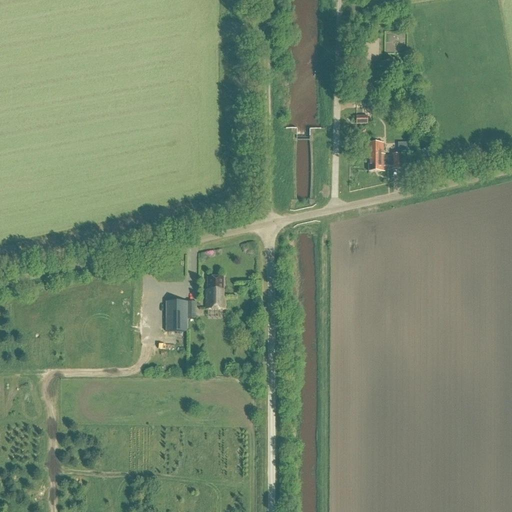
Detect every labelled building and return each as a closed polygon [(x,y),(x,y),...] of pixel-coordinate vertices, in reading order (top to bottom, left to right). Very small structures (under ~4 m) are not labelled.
[(357,66),(357,78),(365,78),(365,66),(357,66)] [(357,84),(357,101),(366,101),(365,83),(357,84)] [(356,117),(356,125),(367,125),(367,117),(356,117)] [(367,172),(384,172),(384,166),(391,166),(391,169),(399,169),(401,169),(401,154),(391,155),(390,156),(384,156),(384,154),(382,154),(383,143),(366,143),(366,155),(367,155),(367,172)] [(206,310),(223,310),(223,297),(222,297),(222,278),(207,278),(207,290),(206,290),(206,310)] [(165,303),(165,334),(187,334),(188,321),(195,321),(196,304),(165,303)]
